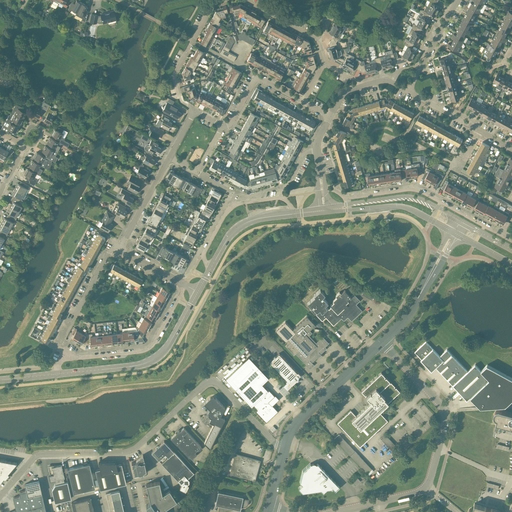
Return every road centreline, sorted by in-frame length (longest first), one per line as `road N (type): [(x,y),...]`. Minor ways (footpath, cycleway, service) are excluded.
road 1 (unclassified): [(0,499),(36,455),(138,445),(208,381),(284,447)]
road 2 (unclassified): [(334,511),(428,482),(444,414),(381,343)]
road 3 (residential): [(511,241),(415,189),(345,198),(321,191)]
road 4 (tertiary): [(54,374),(153,359),(197,292)]
road 5 (residential): [(54,374),(62,359),(147,349),(185,285)]
road 6 (unclassified): [(284,447),(299,417),(381,343)]
road 7 (tertiary): [(461,220),(410,196),(331,209)]
road 8 (residential): [(222,0),(173,76),(180,101),(195,110)]
road 9 (unclassified): [(381,343),(414,306),(454,233)]
road 10 (tertiary): [(331,209),(410,208),(454,233)]
road 11 (residential): [(209,269),(203,254),(225,212),(280,197)]
